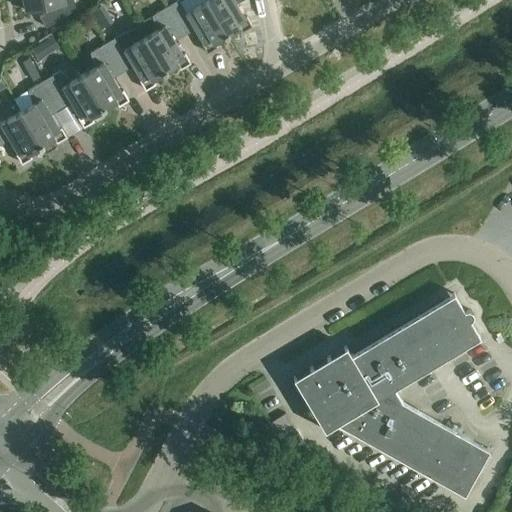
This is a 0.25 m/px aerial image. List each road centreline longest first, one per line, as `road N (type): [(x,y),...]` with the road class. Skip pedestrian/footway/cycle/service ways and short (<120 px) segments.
road 1 (residential): [(141,511),(195,413),(231,371),(436,251),(481,256),(511,282)]
road 2 (tertiary): [(286,239),(183,284),(101,338),(22,406),(12,436)]
road 3 (tertiary): [(12,436),(42,424),(95,373),(286,239)]
road 4 (residential): [(284,66),(52,205),(28,210),(0,199)]
road 5 (tertiary): [(286,239),(511,102)]
road 6 (residential): [(395,0),(284,66)]
